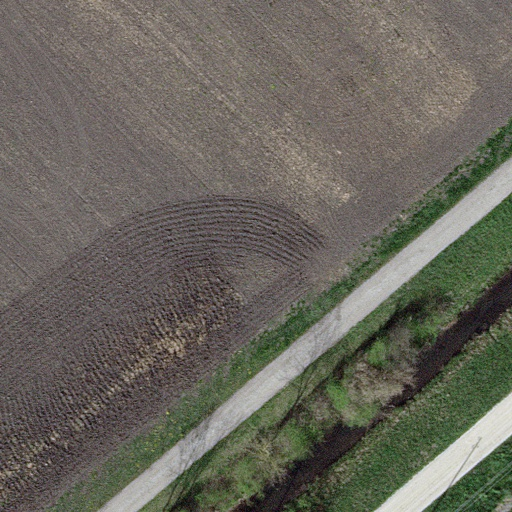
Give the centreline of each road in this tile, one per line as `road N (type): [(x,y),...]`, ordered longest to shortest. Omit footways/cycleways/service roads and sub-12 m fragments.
road 1 (track): [(511,172),(124,511)]
road 2 (unclassified): [(406,511),(511,420)]
